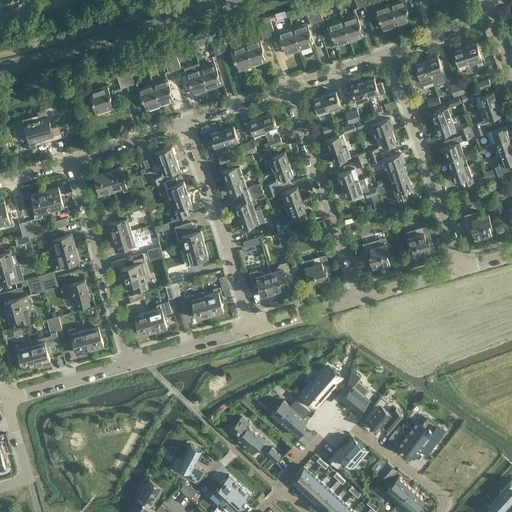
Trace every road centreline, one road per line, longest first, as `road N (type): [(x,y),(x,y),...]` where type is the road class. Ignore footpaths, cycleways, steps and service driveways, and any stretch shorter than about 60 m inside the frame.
road 1 (residential): [(276,486),(339,417),(437,489),(441,511)]
road 2 (residential): [(460,268),(388,53)]
road 3 (residential): [(360,297),(286,87)]
road 4 (residential): [(251,329),(184,121)]
road 5 (residential): [(129,364),(71,160)]
road 6 (tertiary): [(0,67),(196,12)]
road 7 (residential): [(6,400),(129,364)]
road 8 (residential): [(129,364),(251,329)]
